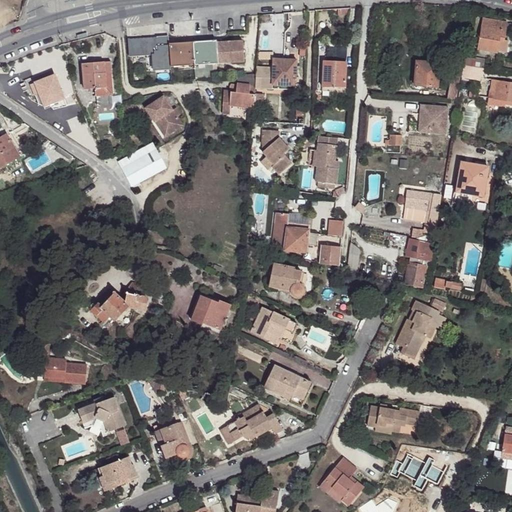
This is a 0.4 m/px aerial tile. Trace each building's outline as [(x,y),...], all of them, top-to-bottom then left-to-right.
[(507,23),(483,19),(477,49),(497,53),(497,51),(506,52),(508,41),(504,40),(507,23)] [(157,37),(157,39),(166,39),(167,45),(169,45),(169,43),(168,36),(157,37)] [(194,65),(192,42),(169,43),(169,45),(167,45),(166,39),(157,39),(157,37),(128,39),(129,57),(154,55),(155,71),(170,69),(170,67),(194,65)] [(194,65),(195,80),(213,78),(213,71),(216,71),(216,64),(244,61),(242,40),(222,41),(222,40),(192,42),(194,65)] [(452,79),(460,80),(464,53),(457,52),(452,79)] [(465,58),(464,65),(484,68),(485,60),(476,58),(476,60),(465,58)] [(296,77),(297,60),(276,59),(276,66),(273,65),(273,68),(256,67),(255,86),(255,88),(272,89),(272,85),(295,86),(295,82),(298,83),(299,77),(296,77)] [(112,94),(111,73),(106,74),(105,62),(83,64),(84,90),(96,89),(96,96),(112,94)] [(346,63),(327,62),(326,74),(323,74),(322,87),(345,88),(346,63)] [(414,86),(437,87),(438,67),(427,67),(427,63),(416,62),(414,86)] [(481,81),(484,68),(464,65),(462,78),(481,81)] [(66,106),(64,99),(55,75),(31,84),(40,105),(44,107),(51,106),(53,109),(63,107),(66,106)] [(450,79),(447,99),(456,99),(460,80),(452,79),(450,79)] [(511,82),(491,79),(489,96),(494,97),(493,99),(505,101),(505,104),(511,105),(511,82)] [(230,106),(254,109),(254,107),(255,94),(255,88),(255,86),(237,84),(232,84),(230,86),(229,91),(224,91),(222,114),(229,115),(230,106)] [(263,94),(255,94),(254,107),(262,107),(263,94)] [(173,110),(163,96),(145,108),(155,122),(159,119),(169,134),(183,125),(177,117),(173,110)] [(505,104),(505,101),(493,99),(494,97),(489,96),(487,104),(504,107),(505,104)] [(420,105),(418,133),(446,135),(448,107),(420,105)] [(165,137),(169,134),(159,119),(155,122),(165,137)] [(289,149),(279,138),(279,130),(263,129),(262,145),(264,145),(267,148),(262,152),(266,157),(274,165),(272,167),(279,175),(291,164),(283,154),(289,149)] [(0,168),(20,157),(6,134),(0,137),(0,168)] [(319,135),(318,143),(336,146),(337,138),(319,135)] [(401,146),(401,135),(390,135),(390,140),(386,140),(386,145),(401,146)] [(139,182),(165,168),(152,143),(118,161),(132,186),(133,185),(135,189),(140,186),(139,182)] [(336,146),(318,143),(315,166),(317,167),(316,181),(318,182),(317,187),(334,189),(335,184),(336,184),(338,169),(334,168),(335,161),(336,146)] [(272,167),(274,165),(266,157),(261,162),(268,170),(272,167)] [(488,167),(461,162),(454,203),(472,206),(474,195),(483,196),(488,167)] [(444,197),(451,199),(453,186),(446,185),(444,197)] [(335,198),(345,193),(343,187),(335,191),(336,192),(333,192),(332,197),(335,198)] [(425,223),(437,225),(441,195),(407,190),(405,208),(403,220),(425,223)] [(364,210),(357,204),(354,207),(364,215),(364,210)] [(284,250),(306,253),(307,244),(308,233),(309,230),(308,230),(309,225),(288,223),(289,214),(276,213),(272,247),(284,248),(284,250)] [(329,220),(328,235),(341,236),(342,222),(329,220)] [(424,230),(413,229),(412,237),(416,238),(417,238),(427,235),(436,236),(438,225),(437,225),(425,223),(424,230)] [(317,234),(308,233),(307,244),(316,245),(317,234)] [(416,240),(409,239),(405,257),(410,258),(409,262),(408,262),(404,284),(422,288),(427,266),(426,266),(427,261),(432,262),(436,236),(427,235),(417,238),(416,238),(416,240)] [(357,247),(351,242),(347,268),(358,270),(360,250),(357,247)] [(320,263),(339,265),(341,247),(322,245),(320,263)] [(294,271),(295,268),(273,264),(269,286),(291,291),(292,294),(295,296),(299,297),(301,296),(302,295),(304,292),(304,289),(303,287),(302,286),(300,284),(302,272),(294,271)] [(222,268),(214,265),(212,270),(220,273),(222,268)] [(446,281),(436,279),(434,287),(445,289),(445,287),(461,290),(462,284),(452,282),(446,281)] [(115,322),(128,307),(145,310),(146,297),(134,294),(136,281),(129,280),(120,297),(114,292),(100,307),(96,304),(89,311),(94,316),(95,315),(104,323),(110,317),(115,322)] [(96,304),(100,307),(114,292),(110,288),(96,303),(96,304)] [(220,330),(230,305),(219,301),(218,303),(201,296),(191,320),(202,324),(202,323),(220,330)] [(444,303),(434,299),(431,306),(441,311),(444,303)] [(407,319),(396,344),(404,348),(401,354),(414,360),(425,337),(423,336),(429,324),(436,327),(441,329),(446,318),(441,316),(438,314),(439,312),(416,301),(412,310),(417,312),(412,322),(407,319)] [(251,332),(276,344),(279,337),(288,342),(292,333),(285,329),(289,320),(262,307),(257,319),(255,322),(251,332)] [(407,319),(412,322),(417,312),(412,310),(407,319)] [(289,320),(285,329),(292,333),(297,324),(289,320)] [(429,324),(423,336),(425,337),(430,339),(436,327),(429,324)] [(46,358),(48,359),(49,344),(39,348),(39,358),(46,358)] [(85,384),(87,365),(66,363),(66,360),(48,359),(46,358),(44,377),(64,379),(64,382),(85,384)] [(311,383),(274,365),(264,387),(283,396),(285,391),(292,394),(303,400),(311,383)] [(159,397),(160,392),(161,383),(148,380),(159,397)] [(177,389),(181,400),(188,397),(186,392),(177,389)] [(285,391),(283,396),(290,399),(292,394),(285,391)] [(125,426),(114,397),(105,400),(95,404),(83,409),(88,421),(84,423),(85,428),(91,425),(102,430),(103,434),(125,426)] [(258,436),(272,427),(274,431),(281,427),(273,414),(266,418),(259,404),(231,420),(232,423),(227,426),(231,432),(230,433),(235,441),(244,436),(244,437),(246,437),(249,438),(251,437),(253,434),(256,432),(258,436)] [(418,419),(420,411),(400,408),(399,411),(386,409),(387,406),(380,405),(379,408),(370,406),(367,426),(375,427),(376,427),(377,424),(392,427),(393,424),(401,425),(405,426),(405,424),(406,417),(418,419)] [(88,421),(83,409),(79,410),(84,423),(88,421)] [(405,424),(417,426),(418,419),(406,417),(405,424)] [(181,421),(178,423),(186,446),(188,449),(189,451),(188,454),(186,456),(184,457),(180,457),(179,456),(177,454),(165,458),(167,464),(178,460),(182,461),(184,461),(188,459),(191,457),(193,453),(193,451),(192,447),(191,445),(190,444),(181,421)] [(186,446),(178,423),(160,429),(165,444),(161,446),(165,458),(177,454),(179,456),(180,457),(184,457),(186,456),(188,454),(189,451),(188,449),(186,446)] [(392,427),(377,424),(376,427),(375,427),(375,431),(391,434),(392,431),(400,433),(401,425),(393,424),(392,427)] [(228,445),(235,441),(230,433),(231,432),(227,426),(220,430),(228,445)] [(511,427),(505,427),(501,458),(511,460),(511,427)] [(165,444),(160,429),(155,431),(161,446),(165,444)] [(131,465),(128,457),(101,468),(104,476),(108,485),(116,482),(117,487),(128,483),(126,478),(129,477),(130,478),(137,476),(132,465),(131,465)] [(357,469),(343,457),(325,479),(327,480),(322,486),(329,492),(332,488),(344,497),(342,500),(349,505),(364,487),(351,477),(357,469)] [(116,482),(108,485),(104,476),(100,477),(105,492),(117,487),(116,482)] [(342,500),(344,497),(332,488),(329,492),(322,486),(327,480),(325,479),(319,487),(339,503),(342,500)] [(275,511),(278,492),(263,490),(261,500),(259,500),(259,498),(237,495),(237,503),(235,511),(275,511)]
